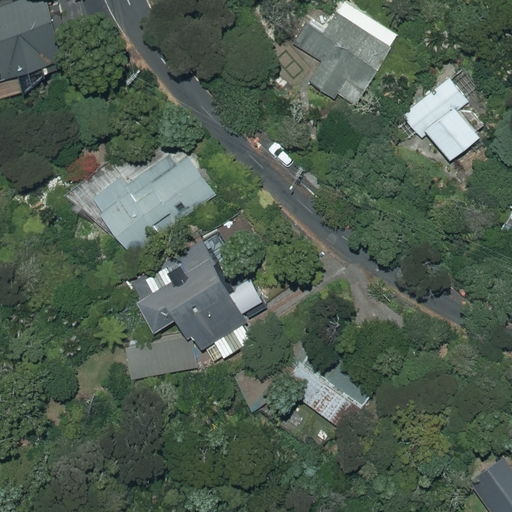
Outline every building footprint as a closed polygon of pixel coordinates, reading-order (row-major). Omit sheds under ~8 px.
[(0,0),(0,63),(63,49),(49,0),(0,0)] [(338,90),(356,100),(400,26),(355,0),(342,0),(339,6),(337,5),(324,26),(302,13),(287,37),(322,58),(310,79),(335,96),(338,90)] [(431,131),(451,155),(482,129),(461,104),(471,96),(451,71),(403,111),(424,135),(431,131)] [(215,191),(188,152),(177,160),(169,149),(126,179),(121,172),(90,193),(130,250),(215,191)] [(511,194),(510,199),(511,200),(511,204),(498,232),(511,239),(511,194)] [(214,259),(210,252),(136,297),(155,326),(177,313),(188,330),(193,327),(203,343),(249,315),(233,289),(238,286),(219,256),(214,259)] [(276,374),(350,426),(385,375),(312,324),(276,374)] [(126,346),(131,376),(199,364),(193,334),(126,346)] [(236,374),(254,406),(278,392),(260,361),(236,374)]
